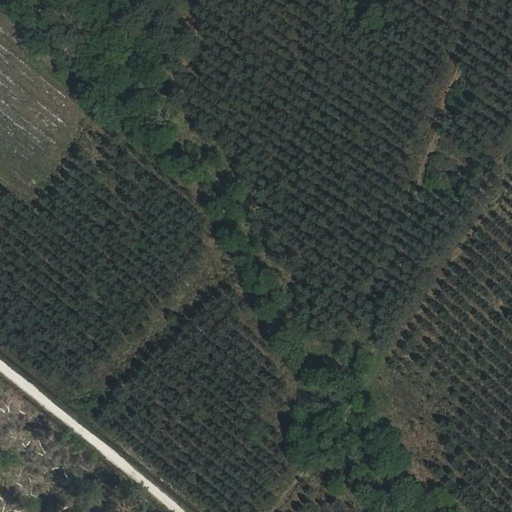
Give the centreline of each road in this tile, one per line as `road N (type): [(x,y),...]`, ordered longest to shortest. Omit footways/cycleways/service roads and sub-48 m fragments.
road 1 (track): [(278,511),(511,174)]
road 2 (track): [(369,381),(409,189),(473,0)]
road 3 (track): [(186,511),(0,357)]
